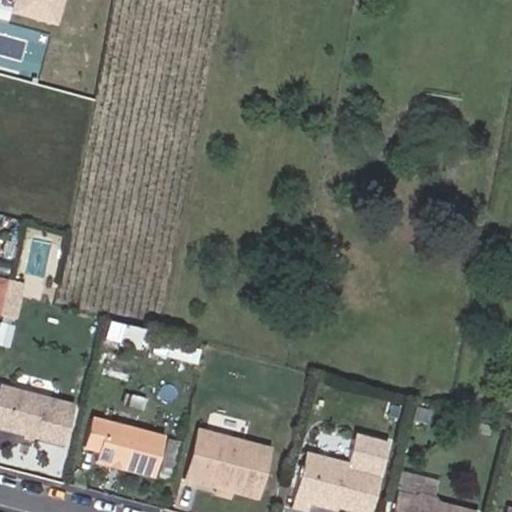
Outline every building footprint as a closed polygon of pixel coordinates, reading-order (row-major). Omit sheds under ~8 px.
[(0,0),(0,8),(64,24),(70,0),(0,0)] [(0,292),(0,302),(8,305),(10,295),(0,292)] [(22,298),(10,295),(8,305),(20,307),(22,298)] [(20,307),(8,305),(4,318),(17,321),(20,307)] [(144,345),(148,329),(112,320),(108,335),(144,345)] [(204,363),(208,349),(180,342),(176,356),(204,363)] [(81,406),(7,385),(0,410),(0,426),(70,446),(81,406)] [(429,404),(418,402),(413,416),(426,420),(429,404)] [(167,435),(96,418),(89,447),(103,450),(100,461),(156,475),(167,435)] [(273,447),(198,427),(185,478),(218,487),(232,491),(259,497),(273,447)] [(302,462),(291,506),(308,510),(310,502),(325,506),(331,498),(339,500),(338,504),(366,511),(370,511),(388,442),(355,433),(348,462),(321,455),(302,462)] [(305,451),(302,462),(321,455),(305,451)] [(232,491),(218,487),(216,493),(231,497),(232,491)] [(412,493),(396,488),(389,511),(475,511),(476,508),(433,497),(430,492),(417,488),(412,493)] [(331,498),(325,506),(336,509),(338,504),(339,500),(331,498)]
